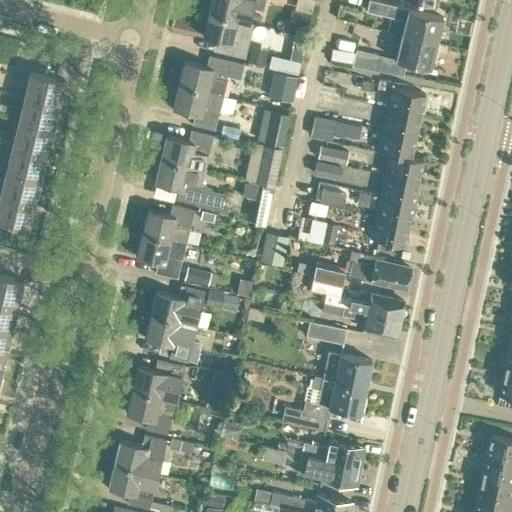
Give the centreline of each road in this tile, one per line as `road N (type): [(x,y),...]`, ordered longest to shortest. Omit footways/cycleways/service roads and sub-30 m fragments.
road 1 (tertiary): [(404,511),(511,12)]
road 2 (residential): [(17,511),(75,274)]
road 3 (residential): [(75,274),(134,40)]
road 4 (residential): [(329,0),(281,219)]
road 5 (residential): [(134,40),(0,8)]
